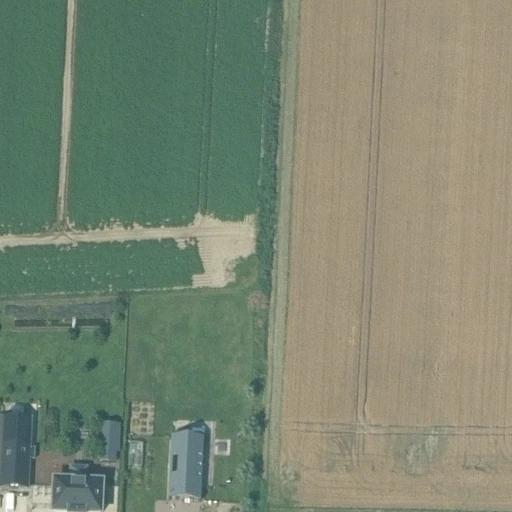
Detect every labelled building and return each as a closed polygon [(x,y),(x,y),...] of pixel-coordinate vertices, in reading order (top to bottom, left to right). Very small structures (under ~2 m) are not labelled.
[(32,421),(2,420),(0,452),(0,490),(28,492),(32,421)] [(96,453),(101,453),(100,464),(114,465),(114,454),(118,454),(120,427),(97,427),(96,453)] [(171,440),(167,502),(199,504),(202,441),(171,440)] [(141,446),(129,446),(128,470),(140,471),(141,446)] [(53,484),(51,511),(99,511),(100,508),(105,509),(105,496),(101,495),(101,486),(85,485),(86,470),(69,470),(69,484),(53,484)]
